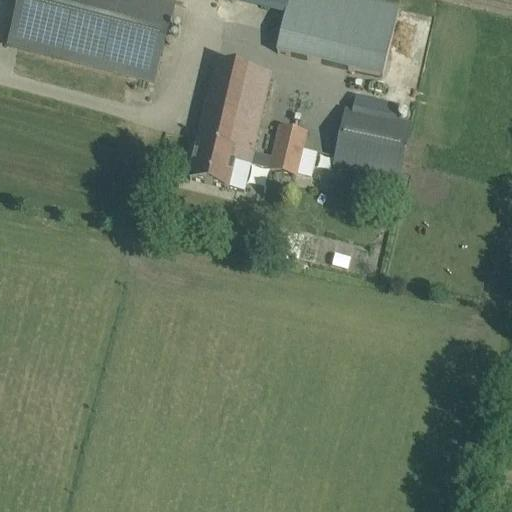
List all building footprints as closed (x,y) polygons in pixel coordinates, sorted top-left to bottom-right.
[(20,0),(8,46),(154,84),(175,6),(153,0),(20,0)] [(288,0),(277,55),(292,58),(383,78),(398,10),(351,0),(288,0)] [(199,141),(189,181),(209,186),(228,190),(234,165),(295,179),(295,176),(311,180),(317,155),(301,151),(304,139),(279,133),(272,163),(252,158),(271,77),(236,69),(217,64),(199,141)] [(333,172),(399,185),(412,126),(345,112),(333,172)] [(55,185),(49,211),(76,216),(81,190),(55,185)]
